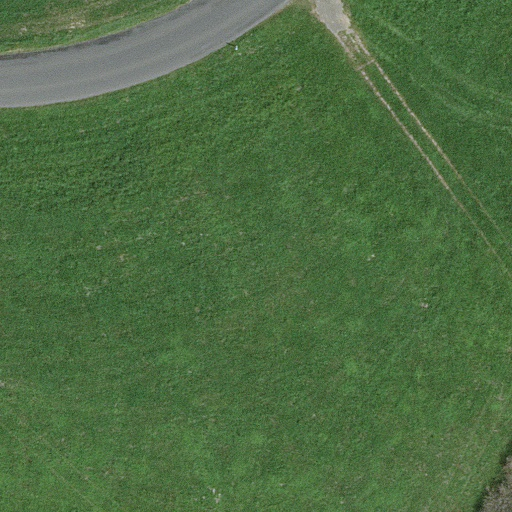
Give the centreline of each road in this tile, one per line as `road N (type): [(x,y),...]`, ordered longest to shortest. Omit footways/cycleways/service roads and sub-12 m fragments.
road 1 (track): [(305,0),(511,266)]
road 2 (unclassified): [(247,0),(211,30),(97,76),(0,87)]
